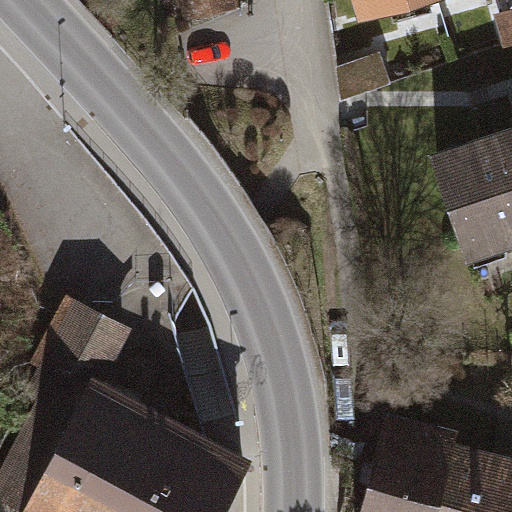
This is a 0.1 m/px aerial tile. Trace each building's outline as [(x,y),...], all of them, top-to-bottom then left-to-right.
[(241,0),(179,0),(185,19),(242,4),(241,0)] [(357,0),(361,13),(410,0),(357,0)] [(511,5),(496,11),(506,41),(511,38),(511,5)] [(379,48),(338,61),(342,97),(393,78),(379,48)] [(511,111),(433,138),(471,248),(511,234),(511,111)] [(220,511),(254,444),(110,372),(135,320),(67,286),(30,360),(38,364),(23,396),(35,402),(0,471),(0,493),(23,505),(20,511),(220,511)] [(462,420),(386,402),(358,511),(511,511),(511,444),(459,431),(462,420)]
